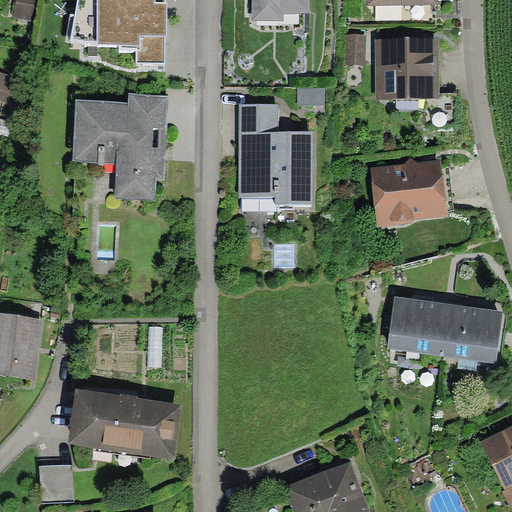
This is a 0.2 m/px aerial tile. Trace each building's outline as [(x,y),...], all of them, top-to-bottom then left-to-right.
[(27,23),(30,0),(13,0),(10,19),(27,23)] [(80,0),(72,46),(99,47),(98,52),(139,53),(138,66),(164,65),(164,0),(80,0)] [(309,0),(254,0),(254,22),(284,22),(284,16),(309,15),(309,0)] [(366,0),(366,8),(438,8),(437,0),(366,0)] [(365,38),(346,37),(344,66),(364,67),(365,38)] [(374,43),(374,103),(439,103),(439,43),(374,43)] [(297,90),(296,107),(323,108),(324,91),(297,90)] [(128,106),(77,104),(74,161),(119,163),(118,200),(153,202),(154,179),(164,180),(168,99),(129,97),(128,106)] [(312,209),(312,139),(278,139),(278,111),(241,111),(241,199),(281,199),(281,209),(312,209)] [(370,179),(374,226),(439,220),(435,174),(370,179)] [(453,310),(395,302),(388,354),(445,361),(453,310)] [(503,318),(453,310),(445,361),(495,369),(503,318)] [(44,320),(0,313),(0,373),(36,379),(44,320)] [(183,404),(76,388),(67,445),(174,460),(183,404)] [(511,433),(483,447),(511,506),(511,504),(511,433)] [(73,465),(39,466),(41,503),(74,501),(73,465)] [(357,511),(342,470),(282,491),(289,511),(357,511)]
